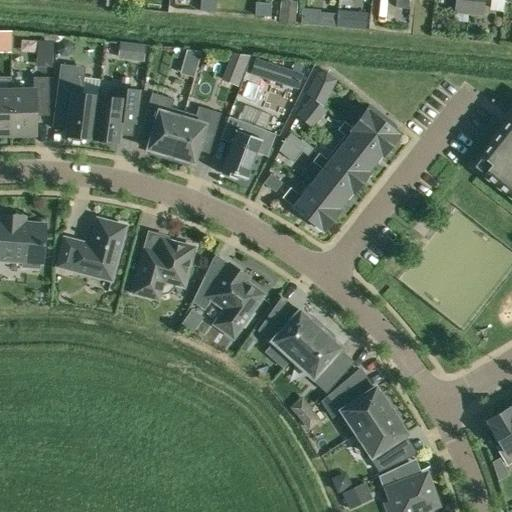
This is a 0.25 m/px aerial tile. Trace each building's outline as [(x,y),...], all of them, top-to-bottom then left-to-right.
[(207,12),(208,0),(200,0),(200,11),(207,12)] [(216,0),(208,0),(207,12),(215,13),(216,0)] [(395,0),(395,7),(408,8),(408,0),(395,0)] [(454,0),(453,13),(467,14),(468,0),(454,0)] [(468,0),(467,14),(482,16),(484,0),(468,0)] [(281,1),(279,23),(294,24),(296,2),(281,1)] [(255,16),(262,17),(263,4),(256,3),(255,16)] [(263,4),(262,17),(270,18),(271,4),(263,4)] [(336,15),(335,27),(365,30),(366,14),(336,11),(336,15)] [(319,25),(335,27),(336,15),(320,13),(319,25)] [(36,66),(53,67),(54,40),(37,40),(36,66)] [(72,46),(69,42),(63,41),(58,45),(57,51),(61,55),(67,56),(72,52),(72,46)] [(144,61),(146,47),(121,44),(119,58),(144,61)] [(186,49),(183,61),(197,65),(201,52),(186,49)] [(219,85),(236,90),(244,60),(228,55),(219,85)] [(255,59),(250,73),(275,81),(280,67),(255,59)] [(61,62),(54,110),(69,111),(66,135),(69,136),(72,139),(80,140),(84,138),(92,139),(97,95),(82,93),(83,81),(74,80),(76,64),(61,62)] [(307,94),(311,98),(323,107),(337,80),(327,72),(317,74),(307,94)] [(11,90),(11,134),(35,134),(35,115),(49,115),(48,77),(33,77),(33,90),(11,90)] [(111,97),(97,95),(92,139),(99,140),(102,143),(110,144),(114,141),(117,142),(121,114),(137,117),(141,89),(113,85),(111,97)] [(0,134),(11,134),(11,90),(0,90),(0,134)] [(169,159),(182,117),(184,111),(171,107),(174,99),(152,92),(145,115),(156,119),(147,149),(152,150),(151,153),(169,159)] [(323,107),(311,98),(297,116),(312,128),(327,110),(323,107)] [(389,127),(393,123),(370,105),(351,129),(381,153),(383,154),(398,135),(389,127)] [(169,159),(188,164),(189,161),(193,162),(202,132),(214,135),(220,112),(198,106),(194,120),(182,117),(169,159)] [(511,116),(474,165),(511,195),(511,116)] [(282,138),(235,120),(227,142),(238,147),(227,177),(242,183),(243,179),(252,182),(262,156),(273,161),(282,138)] [(335,147),(368,173),(369,172),(367,170),(381,153),(351,129),(343,123),(338,129),(345,134),(335,147)] [(296,147),(285,138),(279,151),(293,162),(302,151),(296,147)] [(296,147),(302,151),(308,156),(314,149),(302,139),(296,147)] [(324,168),(351,190),(353,191),(368,173),(335,147),(326,159),(319,153),(314,160),(324,168)] [(434,171),(448,182),(461,165),(446,154),(434,171)] [(309,186),(337,208),(351,190),(324,168),(309,186)] [(264,182),(274,191),(281,182),(271,174),(264,182)] [(311,223),(320,230),(322,227),(324,229),(339,210),(337,208),(309,186),(307,185),(300,194),(298,194),(290,188),(283,197),(313,220),(311,223)] [(22,267),(39,268),(40,263),(42,263),(45,223),(25,222),(25,216),(0,214),(0,260),(23,262),(22,267)] [(59,266),(111,280),(125,226),(98,219),(91,245),(65,238),(61,252),(59,266)] [(132,294),(160,301),(162,294),(164,294),(166,293),(168,293),(170,292),(172,290),(173,288),(174,286),(184,288),(194,247),(161,238),(157,252),(145,248),(132,294)] [(212,324),(234,340),(243,327),(245,328),(255,313),(252,311),(264,294),(246,281),(249,277),(229,263),(214,283),(204,276),(192,301),(204,309),(210,301),(222,309),(212,324)] [(272,342),(292,359),(322,325),(312,315),(309,318),(300,309),(291,318),(276,305),(258,330),(272,342)] [(311,378),(326,391),(347,368),(333,356),(341,347),(332,338),(334,335),(322,325),(292,359),(312,377),(311,378)] [(248,352),(255,342),(250,338),(242,348),(248,352)] [(341,411),(356,432),(393,407),(386,396),(383,397),(376,386),(365,393),(352,375),(322,401),(332,417),(341,411)] [(368,456),(377,470),(385,467),(410,457),(396,440),(406,433),(399,422),(402,420),(393,407),(356,432),(371,455),(368,456)] [(497,446),(507,463),(511,460),(511,413),(511,411),(509,409),(488,421),(502,443),(497,446)] [(494,466),(498,479),(508,474),(499,458),(492,461),(494,466)] [(414,511),(415,511),(414,511),(429,511),(428,507),(437,504),(426,474),(410,479),(405,463),(379,475),(384,490),(388,489),(392,499),(384,502),(387,511),(414,511)] [(341,493),(349,509),(372,499),(364,482),(341,493)]
